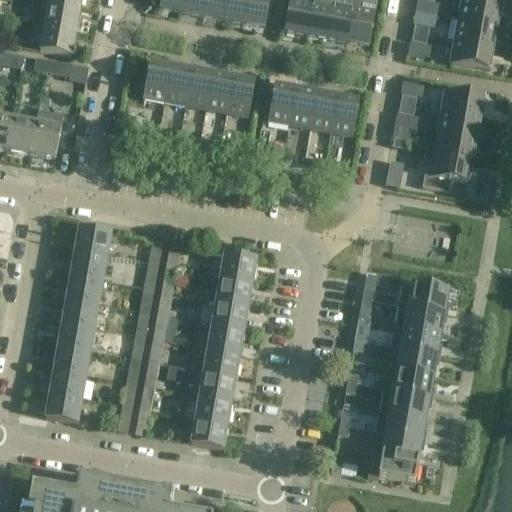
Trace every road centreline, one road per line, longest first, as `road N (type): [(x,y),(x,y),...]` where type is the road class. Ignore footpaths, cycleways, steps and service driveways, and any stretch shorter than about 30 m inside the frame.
road 1 (residential): [(0,444),(277,491),(318,244)]
road 2 (residential): [(318,244),(365,216),(406,0)]
road 3 (residential): [(80,201),(318,244)]
road 4 (residential): [(2,416),(38,194)]
road 5 (residential): [(80,201),(116,0)]
